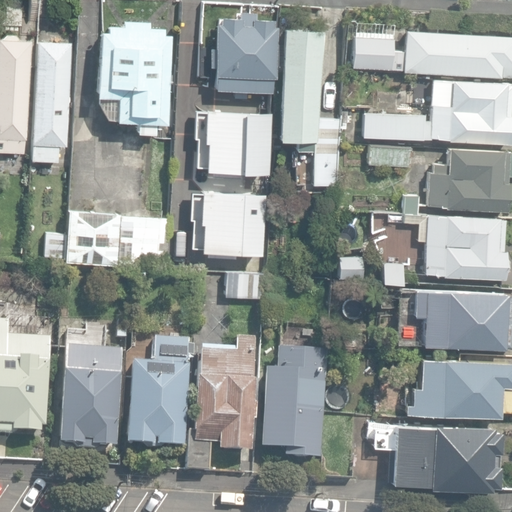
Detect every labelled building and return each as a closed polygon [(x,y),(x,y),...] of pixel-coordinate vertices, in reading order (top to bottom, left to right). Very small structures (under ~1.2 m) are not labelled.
[(238,24),(238,17),(219,16),(218,23),(214,22),(211,74),(214,74),(213,87),(270,91),(274,26),(271,25),(271,19),(251,18),(250,25),(238,24)] [(137,133),(154,133),(154,123),(165,123),(168,72),(170,35),(163,35),(164,30),(151,29),(152,25),(121,23),(121,27),(109,26),(108,32),(101,31),(97,96),(101,97),(99,103),(107,119),(115,118),(115,121),(137,121),(137,133)] [(311,183),(336,184),(339,118),(315,116),(319,29),(282,28),(277,138),(305,140),(305,148),(313,149),(311,183)] [(401,70),(511,76),(511,65),(511,33),(403,28),(403,44),(379,43),(377,67),(401,68),(401,70)] [(0,150),(22,152),(23,137),(26,138),(29,39),(19,39),(14,34),(4,33),(0,36),(0,150)] [(30,160),(56,160),(57,144),(66,144),(70,40),(36,39),(30,159),(30,160)] [(377,56),(363,56),(362,68),(377,69),(377,56)] [(446,140),(508,142),(509,107),(511,107),(511,84),(510,85),(510,83),(504,83),(504,80),(431,77),(430,95),(422,95),(422,103),(429,103),(429,119),(422,118),(423,113),(362,110),(361,136),(429,139),(429,136),(446,137),(446,140)] [(265,172),(268,111),(202,108),(200,140),(204,141),(202,168),(211,169),(211,175),(239,176),(239,171),(265,172)] [(367,163),(407,164),(408,146),(367,144),(367,163)] [(425,205),(504,210),(506,176),(511,176),(511,150),(501,150),(501,148),(446,145),(445,164),(431,163),(431,171),(427,171),(425,205)] [(309,157),(295,157),(294,184),(308,185),(309,157)] [(258,253),(261,192),(198,188),(196,222),(199,222),(197,249),(258,253)] [(400,212),(417,213),(417,194),(401,193),(400,212)] [(64,259),(114,264),(119,212),(68,208),(64,259)] [(119,213),(115,263),(161,266),(166,217),(119,213)] [(506,280),(511,279),(511,255),(503,256),(504,218),(497,218),(497,216),(425,214),(424,231),(419,231),(419,239),(424,239),(423,272),(441,272),(441,276),(506,278),(506,280)] [(42,254),(63,256),(64,232),(44,230),(42,254)] [(337,275),(361,277),(363,254),(339,253),(337,275)] [(381,267),(380,281),(399,282),(401,261),(381,260),(381,267)] [(365,280),(380,281),(381,267),(364,268),(365,280)] [(223,296),(260,297),(261,271),(224,269),(223,296)] [(510,346),(511,303),(511,294),(411,289),(410,312),(421,313),(419,342),(510,346)] [(125,337),(126,315),(117,315),(115,336),(125,337)] [(0,433),(13,434),(14,431),(39,432),(40,427),(43,427),(48,337),(4,334),(4,322),(0,321),(0,433)] [(184,470),(207,471),(208,442),(217,442),(217,450),(249,452),(253,380),(251,380),(253,338),(235,337),(234,350),(198,348),(197,376),(194,376),(191,430),(186,430),(184,470)] [(129,362),(124,443),(181,446),(187,364),(185,364),(186,342),(151,340),(149,363),(129,362)] [(114,446),(120,349),(62,346),(57,443),(76,444),(76,447),(94,448),(94,445),(114,446)] [(282,456),(320,458),(324,350),(275,348),(274,368),(263,368),(260,447),(282,448),(282,456)] [(400,411),(498,416),(498,410),(511,410),(511,361),(418,356),(417,384),(410,384),(409,401),(401,401),(400,411)] [(426,486),(489,489),(489,485),(498,486),(500,431),(492,430),(492,426),(393,422),(390,482),(426,484),(426,486)]
